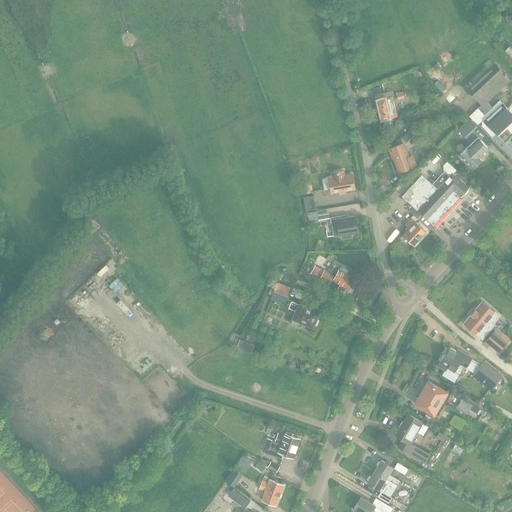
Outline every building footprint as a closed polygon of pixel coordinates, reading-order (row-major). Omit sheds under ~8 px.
[(495,63),(468,88),(482,103),(486,99),(492,106),(500,99),(494,93),(509,79),(511,76),(511,69),(496,52),(489,57),(495,63)] [(377,98),(375,99),(380,121),(382,121),(384,128),(392,126),(391,119),(391,118),(397,117),(392,95),(391,91),(384,92),(376,94),(377,98)] [(482,104),(473,112),(482,122),(481,125),(491,136),(495,133),(497,135),(511,120),(511,102),(507,108),(499,99),(492,107),(486,100),(482,104)] [(458,129),(465,137),(477,126),(469,118),(458,129)] [(460,154),(473,168),(481,159),(479,157),(488,148),(477,137),(460,154)] [(403,143),(390,147),(398,172),(412,167),(416,165),(412,155),(408,156),(403,143)] [(460,196),(468,187),(452,173),(456,169),(447,161),(443,165),(443,171),(432,184),(421,174),(402,195),(413,205),(409,209),(418,218),(422,214),(434,224),(460,195),(460,196)] [(353,174),(344,175),(344,170),(332,172),(333,177),(323,179),(325,189),(331,188),(331,192),(339,191),(340,192),(346,191),(346,189),(355,188),(353,174)] [(304,196),(306,210),(316,209),(314,195),(304,196)] [(316,211),(308,213),(309,222),(317,220),(316,211)] [(356,215),(343,217),(343,215),(332,217),(334,235),(342,234),(342,238),(359,235),(356,215)] [(403,234),(413,244),(426,230),(411,216),(404,223),(409,228),(403,234)] [(340,266),(339,269),(332,266),(326,276),(332,279),(332,280),(349,289),(350,287),(352,288),(354,284),(353,282),(355,278),(346,273),(348,270),(340,266)] [(270,299),(284,304),(290,287),(277,282),(270,299)] [(312,325),(314,326),(317,319),(315,318),(318,312),(290,301),(288,308),(295,311),(290,323),(299,326),(301,322),(312,326),(312,325)] [(482,301),(463,323),(476,333),(477,331),(480,334),(479,336),(482,338),(493,325),(487,320),(494,311),(482,301)] [(485,340),(499,352),(507,342),(493,330),(485,340)] [(470,370),(475,362),(471,360),(473,357),(457,348),(455,352),(448,348),(446,346),(443,352),(445,353),(440,361),(440,362),(438,365),(445,370),(448,366),(455,371),(455,370),(460,374),(465,367),(470,370)] [(475,362),(470,370),(475,373),(473,375),(491,388),(502,375),(483,361),(480,365),(475,362)] [(435,414),(438,415),(449,396),(447,394),(449,392),(427,379),(413,403),(434,416),(435,414)] [(478,414),(481,410),(462,398),(456,408),(466,414),(470,409),(478,414)] [(423,423),(409,414),(395,435),(402,439),(398,446),(425,463),(430,456),(410,443),(423,423)] [(437,448),(443,451),(450,438),(439,432),(436,437),(441,440),(437,448)] [(284,433),(284,435),(278,433),(277,436),(274,435),(273,437),(276,438),(275,441),(272,440),(269,448),(277,452),(292,458),(299,439),(284,433)] [(373,471),(385,478),(390,481),(397,485),(399,480),(388,474),(392,467),(380,460),(373,471)] [(267,467),(276,473),(279,468),(270,462),(267,467)] [(394,468),(404,474),(408,469),(397,462),(394,468)] [(225,481),(233,487),(242,475),(234,469),(225,481)] [(379,489),(385,478),(373,471),(367,482),(379,489)] [(261,500),(275,505),(283,485),(263,477),(259,489),(264,491),(261,500)] [(394,489),(397,485),(390,481),(387,485),(394,489)] [(377,496),(388,503),(392,497),(381,491),(377,496)] [(375,498),(372,504),(360,497),(353,509),(357,511),(370,511),(372,510),(375,511),(389,511),(392,508),(375,498)]
